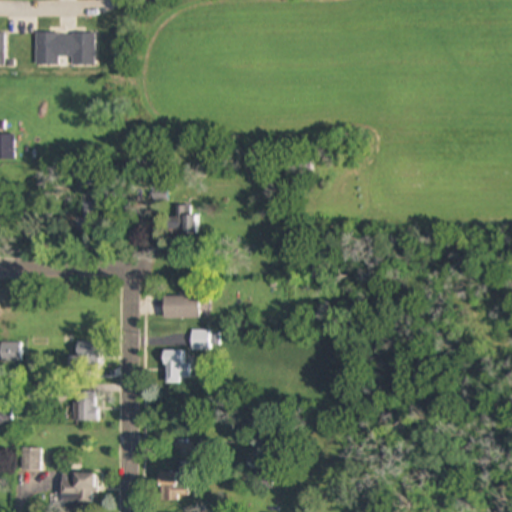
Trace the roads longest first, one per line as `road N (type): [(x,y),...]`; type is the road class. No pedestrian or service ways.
road 1 (residential): [(125,511),(126,270)]
road 2 (residential): [(126,270),(0,268)]
